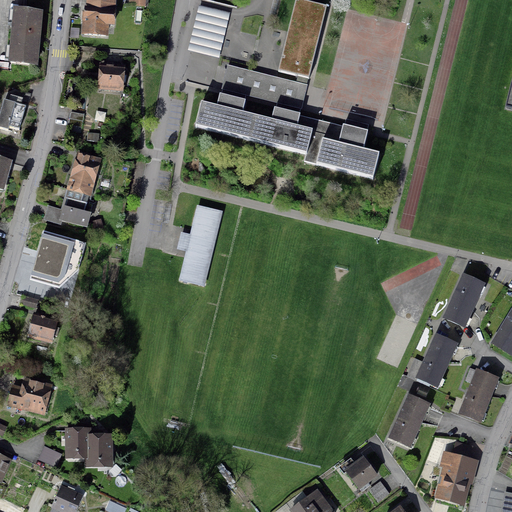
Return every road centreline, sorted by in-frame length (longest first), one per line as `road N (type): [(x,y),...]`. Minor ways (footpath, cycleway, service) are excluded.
road 1 (residential): [(63,0),(48,104),(0,297)]
road 2 (residential): [(184,0),(134,264)]
